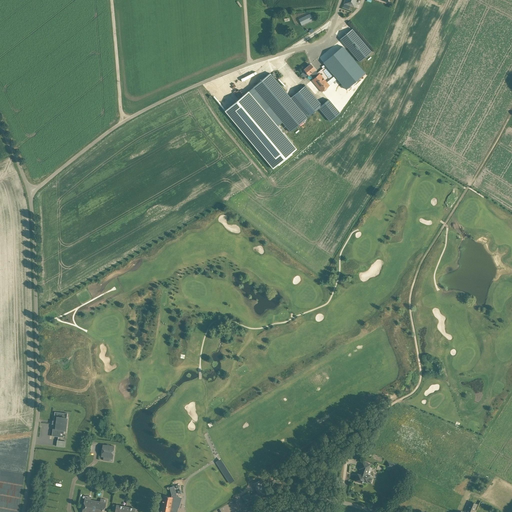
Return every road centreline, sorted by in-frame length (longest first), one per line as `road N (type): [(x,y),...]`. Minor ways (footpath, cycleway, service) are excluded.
road 1 (unclassified): [(29,193),(128,116),(249,61),(288,52),(332,22),(340,0)]
road 2 (unclassified): [(23,511),(38,401),(29,193)]
road 3 (track): [(111,0),(121,122)]
